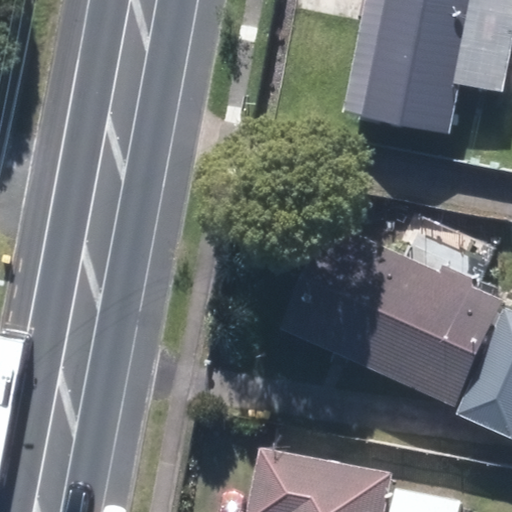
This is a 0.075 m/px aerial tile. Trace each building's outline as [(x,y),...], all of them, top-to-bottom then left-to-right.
[(511,0),(373,0),(350,109),(453,131),(473,40),(479,40),(486,5),(511,10),(511,0)] [(503,166),(511,167),(511,129),(509,129),(503,166)] [(479,162),(498,166),(502,145),(483,141),(479,162)] [(286,325),(461,402),(508,296),(334,218),(286,325)] [(390,511),(398,470),(265,447),(253,511),(390,511)]
